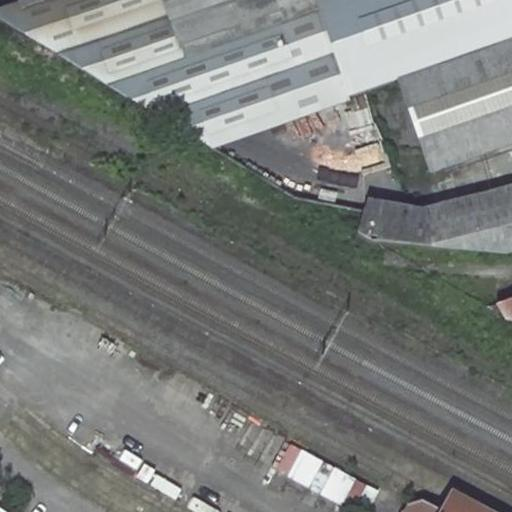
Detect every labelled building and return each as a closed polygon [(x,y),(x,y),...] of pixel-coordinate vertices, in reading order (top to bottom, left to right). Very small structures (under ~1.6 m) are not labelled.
[(511,0),(35,0),(28,2),(0,11),(0,22),(208,149),(401,82),(511,43),(511,0)] [(511,142),(511,43),(401,82),(431,169),(511,142)] [(371,137),(365,116),(341,123),(347,144),(371,137)] [(511,200),(423,222),(430,249),(508,254),(511,253),(511,200)] [(364,244),(417,248),(409,225),(364,215),(358,240),(364,244)] [(409,225),(417,248),(430,249),(423,222),(409,225)] [(501,319),(511,322),(511,298),(496,304),(501,319)] [(349,510),(363,483),(289,444),(275,471),(349,510)] [(406,511),(490,511),(455,493),(448,505),(444,511),(439,511),(424,504),(409,507),(406,511)]
